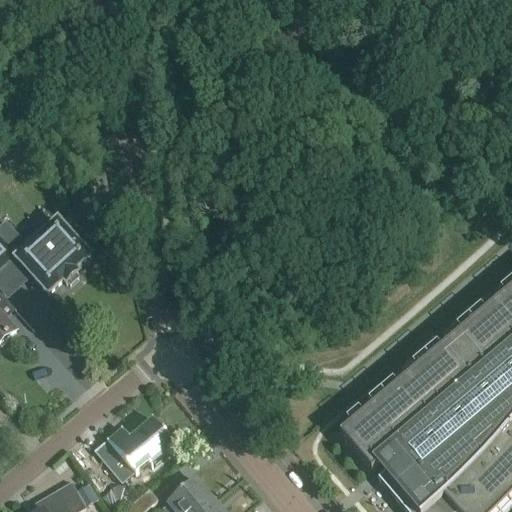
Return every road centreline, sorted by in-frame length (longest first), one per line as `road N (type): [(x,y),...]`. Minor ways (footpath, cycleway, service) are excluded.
road 1 (tertiary): [(180,355),(160,306),(106,0)]
road 2 (residential): [(0,491),(145,369),(180,355)]
road 3 (tertiary): [(300,511),(180,355)]
